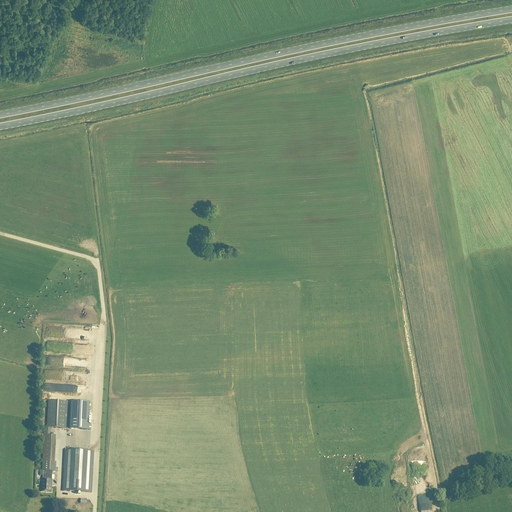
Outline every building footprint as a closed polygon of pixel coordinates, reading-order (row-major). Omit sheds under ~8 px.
[(66,429),(68,402),(49,401),(47,428),(66,429)] [(91,403),(73,402),(71,429),(92,430),(92,426),(89,425),(91,403)] [(56,436),(44,436),(42,471),(56,472),(56,463),(55,463),(56,441),(56,436)] [(93,452),(66,450),(63,492),(90,493),(93,452)] [(51,475),(43,475),(43,480),(42,480),(42,492),(52,492),(52,480),(51,480),(51,475)]
